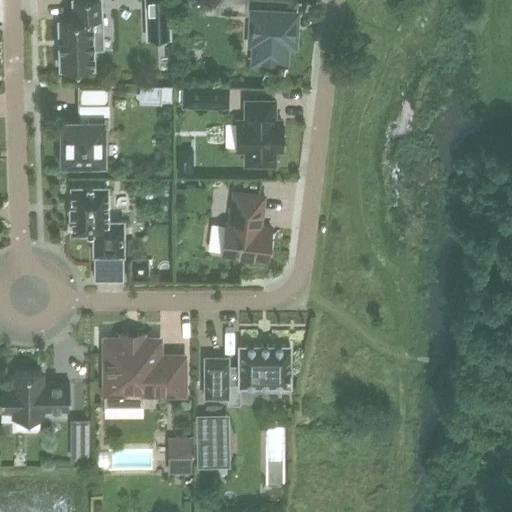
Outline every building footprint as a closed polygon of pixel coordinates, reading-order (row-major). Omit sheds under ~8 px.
[(71,0),(73,19),(58,20),(60,68),(64,68),(64,71),(83,71),(83,68),(94,67),(93,50),(93,40),(102,39),(101,19),(100,0),(71,0)] [(167,0),(145,0),(146,22),(147,37),(169,36),(169,21),(167,0)] [(247,0),(211,0),(211,12),(247,14),(247,0)] [(296,13),(252,11),(250,43),(264,44),(263,62),(285,63),(286,45),(294,45),(296,13)] [(174,81),(141,81),(141,100),(174,100),(174,81)] [(108,86),(79,86),(79,103),(108,103),(108,86)] [(227,87),(184,86),(183,104),(227,105),(227,87)] [(273,101),(246,100),(246,120),(237,120),(237,150),(248,150),(248,163),(271,163),(271,150),(281,150),(281,120),(273,120),(273,101)] [(62,121),(62,161),(103,161),(103,126),(108,126),(108,115),(89,116),(90,121),(62,121)] [(107,220),(107,186),(71,186),(71,232),(93,232),(93,254),(123,254),(123,220),(107,220)] [(259,195),(234,191),(230,222),(226,221),(221,253),(267,259),(271,228),(261,226),(256,215),(259,195)] [(110,337),(104,343),(104,393),(121,393),(121,398),(124,401),(128,403),(132,404),(136,403),(140,401),(143,398),(143,393),(184,393),(184,356),(160,356),(160,343),(154,337),(110,337)] [(227,357),(204,357),(204,395),(228,395),(228,383),(239,383),(239,384),(289,384),(289,344),(239,344),(239,365),(227,365),(227,357)] [(69,408),(69,382),(42,382),(42,372),(13,372),(13,384),(1,384),(1,410),(13,410),(13,417),(42,417),(42,408),(69,408)] [(88,420),(72,420),(72,442),(88,442),(88,420)] [(214,428),(212,422),(194,422),(195,465),(213,465),(214,458),(215,454),(215,449),(216,443),(215,436),(215,432),(214,428)] [(178,439),(178,454),(172,454),(172,469),(190,469),(190,439),(178,439)]
